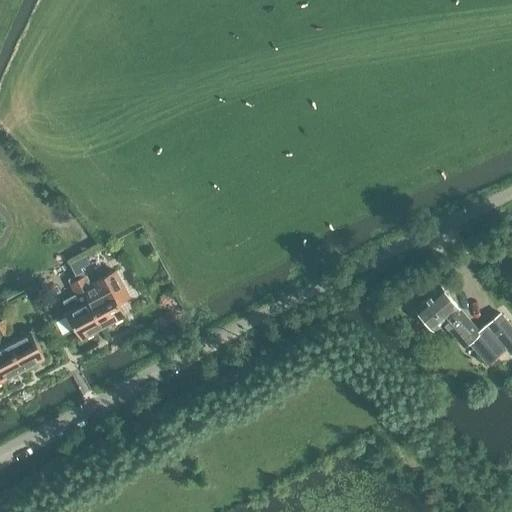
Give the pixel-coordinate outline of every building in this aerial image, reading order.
[(86,256),(70,264),(76,276),(83,272),(81,268),(89,264),(86,256)] [(76,276),(75,276),(84,291),(89,301),(103,327),(125,315),(119,302),(129,296),(116,272),(103,280),(91,286),(85,276),(83,272),(76,276)] [(76,295),(64,301),(69,311),(67,312),(67,313),(76,329),(76,330),(81,339),(103,327),(89,301),(84,291),(75,276),(69,280),(71,284),(70,284),(76,295)] [(21,280),(14,283),(17,289),(24,286),(21,280)] [(416,308),(435,330),(442,323),(463,348),(477,337),(495,358),(506,348),(511,355),(511,353),(511,325),(501,313),(480,331),(441,286),(416,308)] [(6,313),(0,316),(0,321),(4,330),(13,326),(6,313)] [(67,313),(53,321),(62,338),(76,330),(76,329),(67,313)] [(31,330),(9,342),(23,369),(45,358),(31,330)] [(9,342),(0,346),(0,378),(1,381),(23,369),(9,342)]
